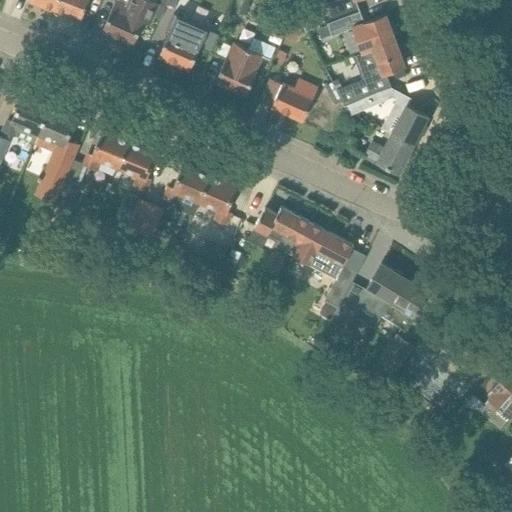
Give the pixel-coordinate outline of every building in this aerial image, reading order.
[(29,0),(55,10),(59,0),(29,0)] [(59,0),(55,10),(80,20),(88,0),(59,0)] [(167,3),(168,0),(158,0),(158,1),(154,0),(115,0),(103,29),(134,43),(143,22),(149,24),(153,15),(160,18),(167,3)] [(237,0),(234,8),(245,13),(250,0),(237,0)] [(333,0),(327,2),(332,16),(358,6),(356,0),(333,0)] [(360,10),(327,22),(328,23),(332,34),(332,35),(353,27),(362,52),(396,40),(386,13),(364,21),(360,10)] [(169,33),(159,54),(190,68),(200,47),(211,52),(219,33),(173,13),(165,31),(169,33)] [(302,26),(292,21),(285,35),(296,40),(302,26)] [(328,23),(318,27),(322,38),(332,34),(328,23)] [(362,52),(356,54),(365,80),(369,78),(370,79),(384,74),(386,73),(394,70),(404,66),(405,66),(396,40),(362,52)] [(247,93),(257,70),(256,69),(263,53),(236,41),(228,57),(226,56),(216,80),(247,93)] [(365,80),(339,90),(344,101),(345,103),(371,92),(374,91),(388,85),(384,74),(370,79),(369,78),(365,80)] [(283,82),(276,97),(272,105),(303,119),(317,88),(299,79),(296,87),(283,82)] [(374,91),(371,92),(375,103),(392,95),(393,95),(396,89),(388,85),(374,91)] [(397,98),(383,127),(391,131),(414,142),(414,141),(416,142),(419,141),(423,134),(422,131),(420,130),(428,115),(409,105),(408,105),(412,97),(399,91),(395,97),(397,98)] [(15,135),(33,142),(37,131),(47,106),(22,96),(12,120),(8,118),(3,130),(15,135)] [(77,118),(47,106),(37,131),(33,142),(53,151),(42,178),(61,187),(79,144),(68,139),(77,118)] [(119,166),(130,141),(102,129),(92,153),(89,152),(84,164),(95,169),(100,158),(119,166)] [(372,140),(365,154),(399,171),(414,142),(391,131),(383,146),(372,140)] [(130,141),(119,166),(139,174),(134,185),(145,190),(150,178),(147,176),(157,152),(130,141)] [(170,186),(164,198),(176,203),(193,210),(197,199),(198,199),(208,174),(183,163),(173,187),(170,186)] [(198,199),(197,199),(219,208),(215,219),(226,224),(231,212),(228,210),(238,186),(208,174),(198,199)] [(70,208),(79,185),(67,180),(58,203),(70,208)] [(152,234),(163,207),(130,193),(126,203),(134,212),(128,225),(152,234)] [(278,239),(276,244),(292,252),(310,221),(281,206),(277,213),(265,207),(255,226),(278,239)] [(342,263),(343,262),(352,243),(310,221),(292,252),(308,261),(315,249),(342,263)] [(202,254),(215,257),(218,247),(205,243),(202,254)] [(337,306),(343,296),(357,269),(343,262),(342,263),(324,299),(337,306)] [(359,301),(381,314),(405,276),(382,262),(367,286),(368,286),(359,301)] [(405,276),(381,314),(405,329),(414,314),(415,315),(430,291),(405,276)] [(343,296),(337,306),(330,319),(344,327),(357,303),(343,296)] [(413,344),(397,334),(382,360),(397,369),(413,344)] [(492,392),(488,397),(511,417),(511,416),(511,370),(509,367),(489,390),(492,392)] [(464,404),(480,410),(486,404),(474,393),(464,404)]
